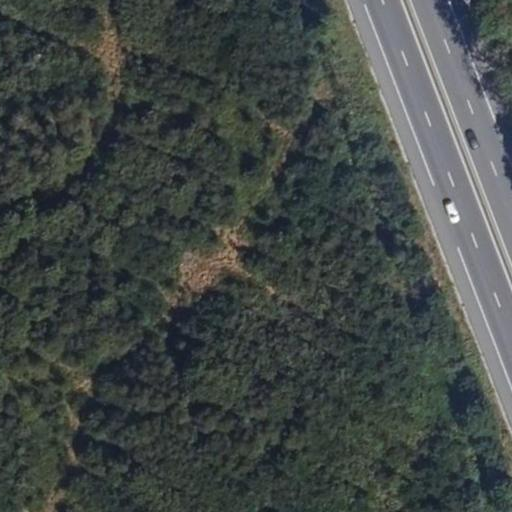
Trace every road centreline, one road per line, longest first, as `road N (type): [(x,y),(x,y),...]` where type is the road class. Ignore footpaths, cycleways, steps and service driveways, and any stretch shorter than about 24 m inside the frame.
road 1 (motorway): [(381,0),(511,341)]
road 2 (motorway): [(511,217),(428,0)]
